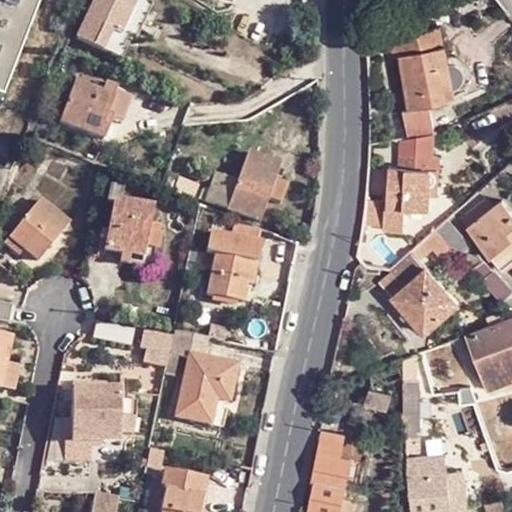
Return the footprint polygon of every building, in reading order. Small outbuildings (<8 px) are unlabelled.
[(42,0),(0,0),(0,102),(2,104),(42,0)] [(121,33),(135,5),(123,0),(95,0),(76,40),(118,61),(129,40),(130,37),(121,33)] [(490,0),(449,0),(406,27),(406,28),(415,39),(442,36),(456,34),(497,7),(490,0)] [(139,7),(135,5),(121,33),(130,37),(129,40),(136,43),(149,17),(138,10),(139,7)] [(400,56),(410,110),(428,107),(447,103),(446,94),(452,91),(454,88),(455,84),(456,80),(454,76),(451,73),(448,55),(445,55),(442,36),(415,39),(406,28),(390,39),(391,45),(378,48),(381,61),(400,56)] [(101,97),(76,86),(60,125),(104,142),(111,126),(122,130),(131,106),(115,99),(117,94),(104,89),(101,97)] [(399,111),(403,138),(432,133),(428,107),(410,110),(399,111)] [(12,149),(0,144),(0,155),(7,158),(12,149)] [(389,170),(387,209),(407,210),(429,209),(431,186),(439,186),(440,156),(417,155),(398,160),(397,169),(389,170)] [(281,169),(248,156),(238,183),(217,177),(210,194),(202,191),(199,200),(259,223),(271,197),(281,199),(290,180),(278,175),(281,169)] [(460,221),(467,229),(494,207),(488,200),(460,221)] [(494,207),(467,229),(503,272),(511,264),(511,211),(503,200),(494,207)] [(39,203),(8,242),(18,248),(39,265),(69,226),(39,203)] [(154,211),(115,204),(104,252),(145,259),(154,211)] [(407,210),(387,209),(384,209),(384,233),(405,234),(407,210)] [(436,230),(444,239),(459,256),(469,245),(446,220),(436,230)] [(436,230),(420,244),(428,253),(444,239),(436,230)] [(238,243),(218,238),(211,236),(206,257),(215,259),(205,299),(242,308),(247,290),(252,290),(262,248),(258,247),(260,236),(241,232),(238,243)] [(18,248),(8,242),(4,247),(13,255),(18,248)] [(415,253),(381,284),(429,333),(462,303),(415,253)] [(502,303),(511,294),(511,292),(482,260),(471,270),(502,303)] [(511,294),(502,303),(508,311),(511,307),(511,294)] [(0,325),(10,327),(13,309),(0,305),(0,325)] [(511,381),(511,316),(491,324),(492,325),(482,329),(502,385),(511,381)] [(94,320),(91,333),(125,342),(128,329),(94,320)] [(502,385),(482,329),(465,336),(486,391),(502,385)] [(171,341),(149,335),(146,353),(168,358),(171,341)] [(209,341),(176,335),(171,357),(188,362),(189,358),(204,361),(209,341)] [(0,338),(0,391),(2,392),(13,341),(0,338)] [(168,358),(146,353),(145,354),(150,365),(166,368),(168,358)] [(189,358),(188,362),(176,418),(211,426),(217,401),(230,404),(237,369),(204,361),(189,358)] [(418,380),(402,382),(402,405),(419,404),(418,380)] [(393,395),(369,389),(365,405),(388,412),(393,395)] [(73,397),(72,447),(92,448),(120,447),(120,443),(122,406),(122,398),(73,397)] [(343,406),(332,404),(328,422),(339,425),(343,406)] [(136,407),(122,406),(120,443),(131,442),(136,407)] [(324,436),(320,454),(336,458),(341,439),(324,436)] [(92,448),(72,447),(65,447),(63,469),(91,469),(92,448)] [(336,458),(320,454),(313,482),(317,483),(310,511),(340,511),(352,462),(336,458)] [(412,511),(449,511),(464,510),(461,471),(447,472),(446,456),(409,459),(412,511)] [(206,483),(165,474),(160,494),(164,495),(160,511),(202,511),(205,502),(203,502),(206,483)] [(114,511),(116,502),(94,498),(91,511),(114,511)] [(489,511),(506,511),(502,499),(487,503),(489,511)]
